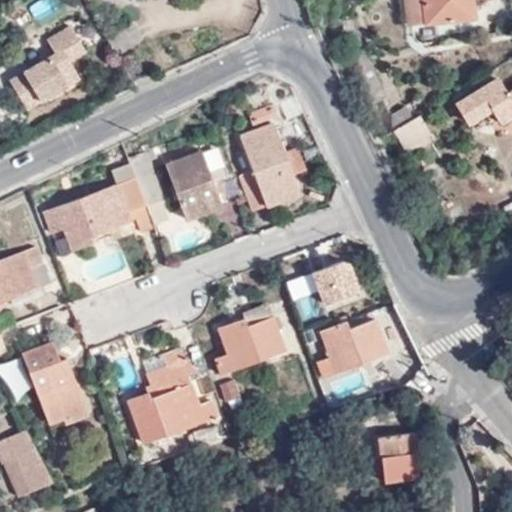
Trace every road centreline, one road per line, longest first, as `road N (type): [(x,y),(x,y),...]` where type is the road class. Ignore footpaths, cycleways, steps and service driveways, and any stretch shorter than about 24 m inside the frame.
road 1 (tertiary): [(0,175),(249,59),(289,53)]
road 2 (residential): [(95,306),(373,208)]
road 3 (tertiary): [(289,53),(316,78),(373,208)]
road 4 (residential): [(434,294),(455,350),(511,419)]
